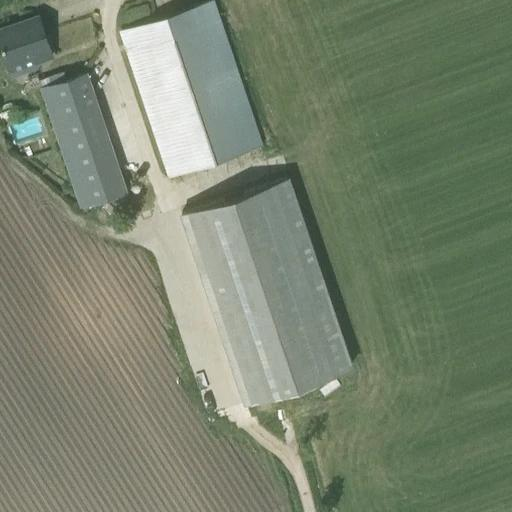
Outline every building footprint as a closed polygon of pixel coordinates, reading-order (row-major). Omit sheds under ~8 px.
[(205,0),(120,29),(126,48),(170,174),(261,143),(218,17),(211,0),(205,0)] [(37,15),(0,28),(0,42),(6,60),(9,70),(51,56),(37,15)] [(51,121),(80,205),(126,190),(97,106),(92,90),(86,71),(40,87),(46,105),(51,121)] [(352,363),(286,174),(183,210),(248,399),(352,363)] [(140,191),(128,194),(131,202),(142,199),(140,191)]
